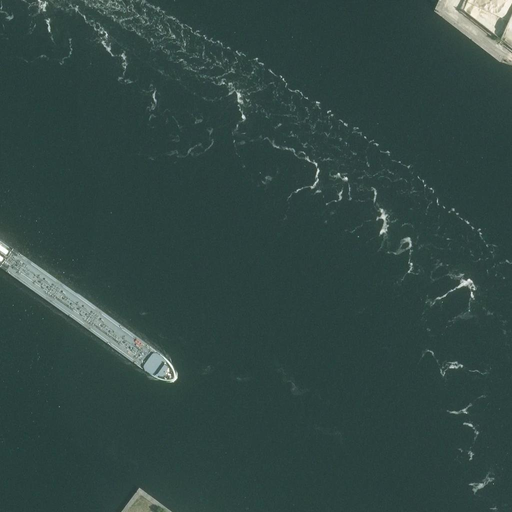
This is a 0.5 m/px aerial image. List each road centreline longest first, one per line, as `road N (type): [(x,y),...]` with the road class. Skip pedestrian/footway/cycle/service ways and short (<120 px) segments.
road 1 (motorway): [(32,511),(338,0)]
road 2 (motorway): [(72,511),(378,0)]
road 3 (motorway): [(274,0),(0,466)]
road 4 (motorway): [(251,0),(0,427)]
